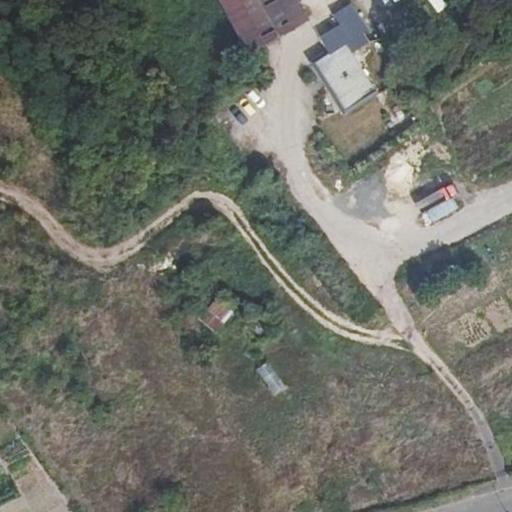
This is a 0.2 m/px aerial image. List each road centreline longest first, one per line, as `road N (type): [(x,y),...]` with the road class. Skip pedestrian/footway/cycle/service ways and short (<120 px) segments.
road 1 (track): [(511,502),(473,411),(248,123)]
road 2 (track): [(370,273),(511,193)]
